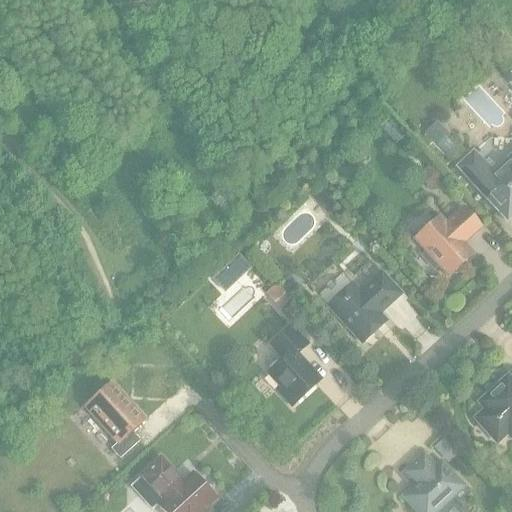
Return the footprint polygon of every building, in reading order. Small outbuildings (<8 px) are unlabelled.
[(426,135),(447,157),(456,148),(446,137),(448,135),(437,124),(426,135)] [(511,157),(493,175),(474,154),(458,169),(506,221),(511,215),(511,157)] [(462,244),(480,228),(462,208),(444,225),(438,218),(414,240),(426,252),(421,257),(433,270),(438,266),(447,276),(472,254),(462,244)] [(240,273),(228,259),(203,283),(214,296),(240,273)] [(378,314),(400,295),(380,273),(359,292),(351,284),(327,306),(361,344),(385,322),(378,314)] [(278,287),(269,296),(280,308),(289,299),(278,287)] [(276,390),(291,406),(319,381),(295,355),(306,346),(290,328),(271,345),(280,356),(280,362),(268,373),(280,386),(276,390)] [(112,379),(83,406),(116,442),(110,447),(118,457),(138,439),(128,427),(144,416),(112,379)] [(511,384),(507,379),(480,403),(487,410),(476,419),(496,441),(506,432),(511,437),(511,384)] [(195,472),(185,481),(162,455),(138,477),(161,502),(157,506),(162,511),(213,511),(211,510),(221,501),(213,492),(213,490),(206,481),(203,481),(195,472)] [(443,462),(437,468),(426,456),(401,481),(413,493),(403,503),(411,511),(455,511),(474,493),(443,462)]
